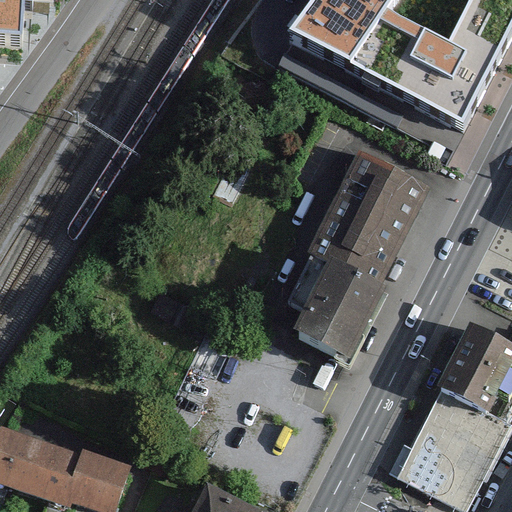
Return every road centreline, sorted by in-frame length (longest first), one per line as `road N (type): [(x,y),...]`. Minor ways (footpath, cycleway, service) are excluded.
road 1 (primary): [(511,143),(337,493)]
road 2 (unknown): [(511,91),(360,30),(305,65)]
road 3 (residential): [(0,134),(93,0)]
